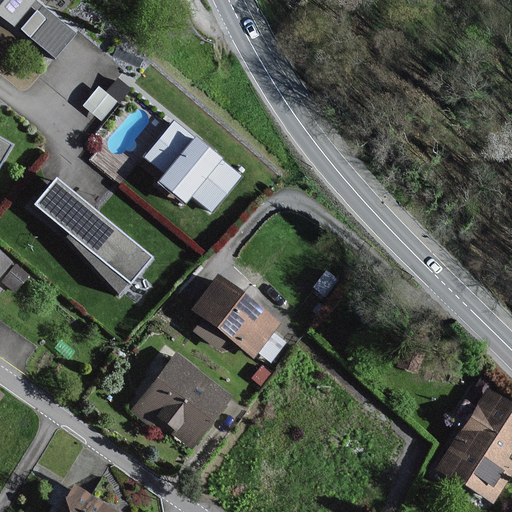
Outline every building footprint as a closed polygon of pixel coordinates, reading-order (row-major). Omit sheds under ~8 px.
[(37,0),(0,0),(0,17),(28,41),(53,61),(74,37),(34,4),(37,0)] [(128,93),(115,82),(104,94),(97,88),(80,108),(100,124),(128,93)] [(240,178),(172,124),(143,160),(164,177),(157,186),(187,210),(193,202),(209,215),(240,178)] [(0,162),(11,145),(0,136),(0,162)] [(50,181),(29,207),(125,285),(146,258),(50,181)] [(0,275),(8,265),(0,258),(0,275)] [(26,276),(15,266),(2,281),(14,291),(26,276)] [(278,324),(214,277),(186,315),(251,361),(278,324)] [(229,399),(173,355),(128,412),(148,428),(153,421),(190,450),(229,399)] [(511,448),(511,410),(484,393),(435,471),(492,507),(511,474),(511,465),(504,461),(511,448)] [(350,511),(405,445),(365,414),(308,484),(343,511),(350,511)] [(108,511),(71,490),(57,511),(108,511)]
